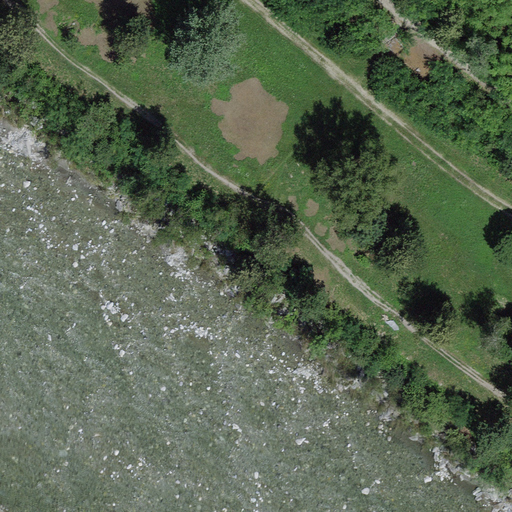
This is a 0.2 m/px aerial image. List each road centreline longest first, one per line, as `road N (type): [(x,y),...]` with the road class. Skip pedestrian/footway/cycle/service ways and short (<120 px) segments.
road 1 (track): [(250,0),(398,127),(511,211)]
road 2 (track): [(511,105),(378,0)]
